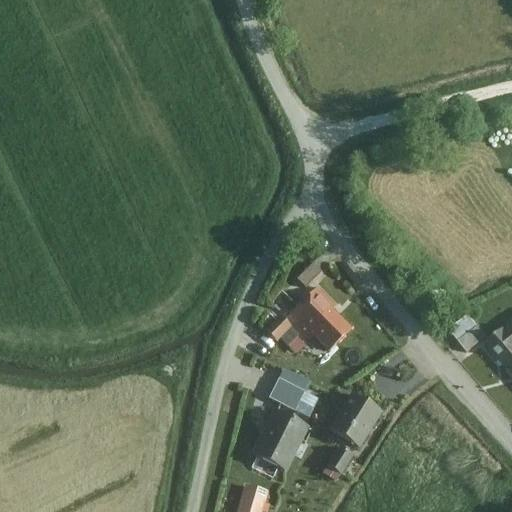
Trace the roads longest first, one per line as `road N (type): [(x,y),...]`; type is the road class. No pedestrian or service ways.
road 1 (residential): [(317,200),(255,281),(231,340),(196,511)]
road 2 (residential): [(511,445),(317,200)]
road 3 (residential): [(511,87),(316,144)]
road 4 (unclassified): [(250,0),(259,44),(316,144)]
